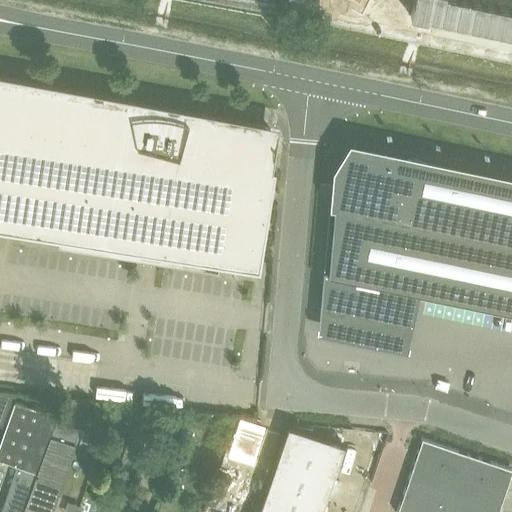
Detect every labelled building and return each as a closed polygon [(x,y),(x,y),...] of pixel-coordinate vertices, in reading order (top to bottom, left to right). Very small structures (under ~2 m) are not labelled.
[(411,0),(409,15),(425,18),(425,16),(511,34),(511,7),(476,0),(411,0)] [(274,168),(271,167),(265,166),(271,128),(0,77),(0,227),(149,251),(259,268),(259,263),(274,168)] [(332,205),(326,271),(511,310),(511,177),(350,144),(336,168),(333,200),(329,200),(328,204),(332,205)] [(420,296),(323,278),(319,338),(406,357),(420,296)] [(0,409),(9,411),(14,399),(15,395),(1,393),(0,396),(0,409)] [(22,511),(56,414),(14,399),(9,411),(0,439),(0,458),(17,465),(0,511),(22,511)] [(50,511),(74,443),(89,401),(62,399),(56,414),(22,511),(50,511)] [(138,408),(134,424),(151,428),(155,412),(138,408)] [(161,412),(155,431),(177,437),(183,419),(161,412)] [(237,419),(228,451),(255,459),(265,428),(237,419)] [(320,511),(344,444),(286,424),(257,511),(320,511)] [(511,468),(422,437),(396,511),(497,511),(511,468)]
